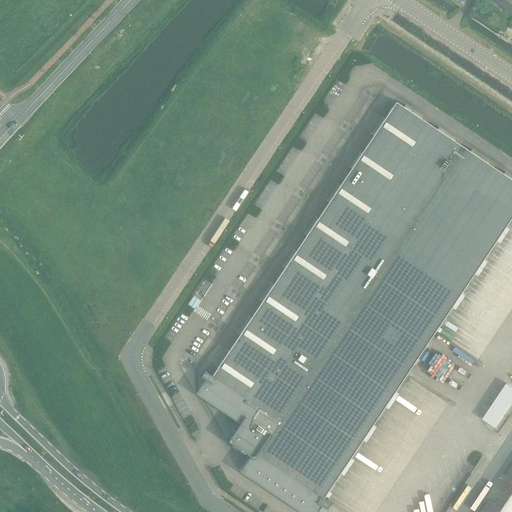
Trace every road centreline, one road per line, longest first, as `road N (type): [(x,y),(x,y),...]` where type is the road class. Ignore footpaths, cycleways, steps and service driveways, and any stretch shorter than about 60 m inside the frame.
road 1 (unclassified): [(224,511),(205,498),(127,359),(364,0)]
road 2 (unknown): [(209,441),(172,353),(364,73)]
road 3 (primary): [(124,511),(0,398)]
road 4 (tertiary): [(15,122),(130,0)]
road 5 (unclassified): [(511,77),(399,0)]
